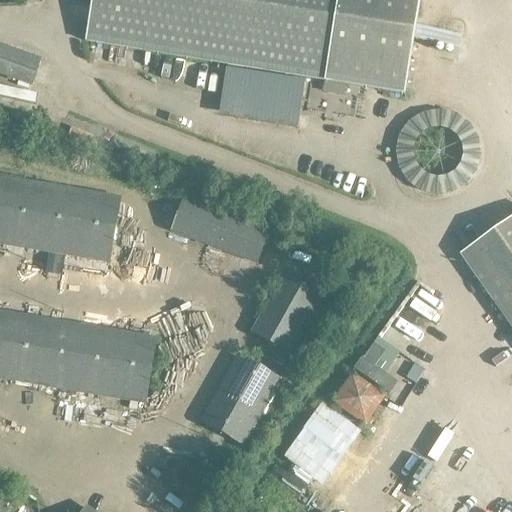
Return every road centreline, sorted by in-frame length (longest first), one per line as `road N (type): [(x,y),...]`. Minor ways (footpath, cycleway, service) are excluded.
road 1 (unknown): [(353,511),(355,461),(459,370)]
road 2 (track): [(411,232),(511,166)]
